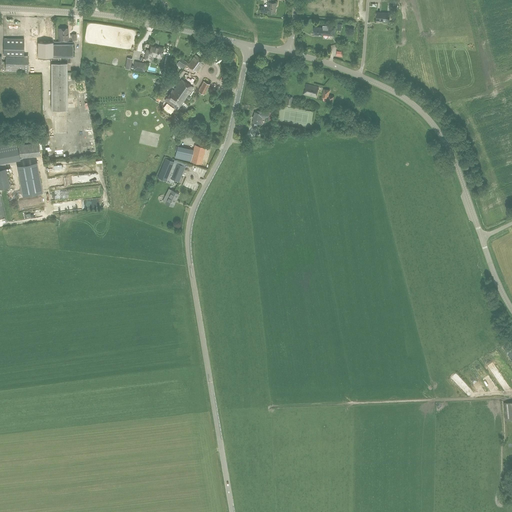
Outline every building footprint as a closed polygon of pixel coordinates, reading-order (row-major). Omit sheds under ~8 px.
[(260,12),(275,13),(276,3),(268,2),(268,7),(261,7),(260,12)] [(376,21),(389,22),(390,13),(377,12),(376,21)] [(13,28),(14,30),(20,29),(18,22),(6,26),(7,28),(9,28),(9,29),(13,28)] [(315,27),(314,34),(322,35),(334,36),(335,28),(328,27),(328,30),(323,30),(323,28),(315,27)] [(59,28),(59,40),(68,40),(68,28),(59,28)] [(52,57),(52,63),(66,63),(71,62),(71,57),(73,57),(73,41),(53,42),(53,37),(43,37),(43,42),(39,42),(39,58),(52,57)] [(24,71),(24,55),(24,53),(24,38),(4,38),(3,52),(6,52),(6,71),(24,71)] [(151,55),(161,57),(163,48),(158,47),(158,48),(151,46),(150,50),(147,50),(145,58),(150,59),(151,55)] [(197,72),(205,61),(196,55),(188,65),(197,72)] [(181,58),(176,64),(182,68),(185,64),(187,66),(189,64),(181,58)] [(135,61),(133,69),(144,72),(146,63),(135,61)] [(67,109),(66,63),(52,63),(52,109),(67,109)] [(172,90),(166,97),(164,100),(177,109),(193,88),(181,80),(173,91),(172,90)] [(204,94),(209,84),(204,81),(199,91),(204,94)] [(303,94),(316,97),(319,87),(306,84),(303,94)] [(324,88),(322,98),(328,98),(327,101),(333,102),(334,96),(328,95),(329,90),(324,88)] [(265,119),(270,120),(272,112),(266,111),(266,112),(257,111),(257,113),(254,112),(253,123),(259,124),(260,120),(261,120),(261,117),(265,118),(265,119)] [(268,126),(262,127),(263,134),(264,134),(264,139),(268,138),(268,134),(270,134),(271,129),(269,129),(268,126)] [(20,156),(39,154),(38,143),(18,145),(20,156)] [(194,145),(191,161),(202,164),(205,148),(194,145)] [(179,181),(185,166),(186,165),(178,162),(178,164),(175,162),(169,177),(179,181)] [(200,177),(205,179),(208,170),(196,166),(194,172),(201,174),(200,177)] [(0,219),(5,218),(0,193),(0,188),(10,186),(6,168),(0,169),(0,219)] [(179,194),(171,190),(168,189),(163,201),(165,202),(173,206),(179,194)] [(474,373),(469,376),(475,386),(480,383),(474,373)] [(506,389),(509,387),(503,378),(499,381),(506,389)]
